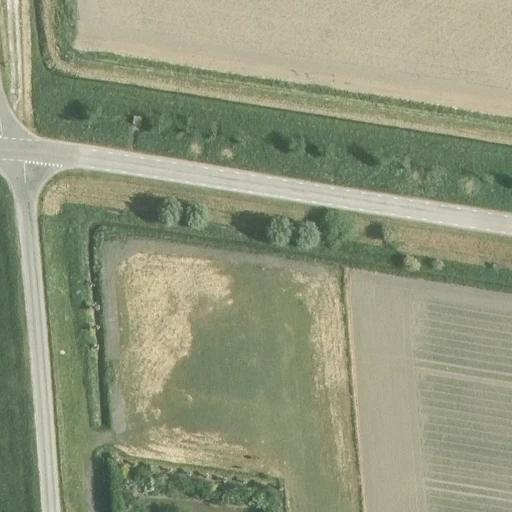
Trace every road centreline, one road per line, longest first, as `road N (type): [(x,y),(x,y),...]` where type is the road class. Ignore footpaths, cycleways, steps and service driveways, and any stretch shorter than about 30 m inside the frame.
road 1 (unclassified): [(511,226),(19,148)]
road 2 (unclassified): [(47,511),(19,148)]
